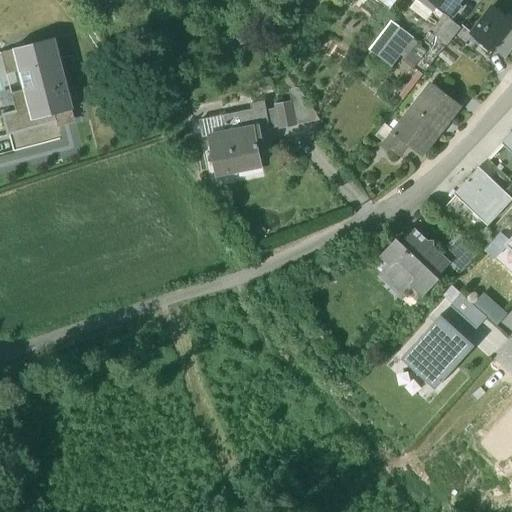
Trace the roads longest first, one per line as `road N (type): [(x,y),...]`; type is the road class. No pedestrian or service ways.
road 1 (track): [(0,355),(278,267)]
road 2 (residential): [(278,267),(403,213),(458,169),(511,107)]
